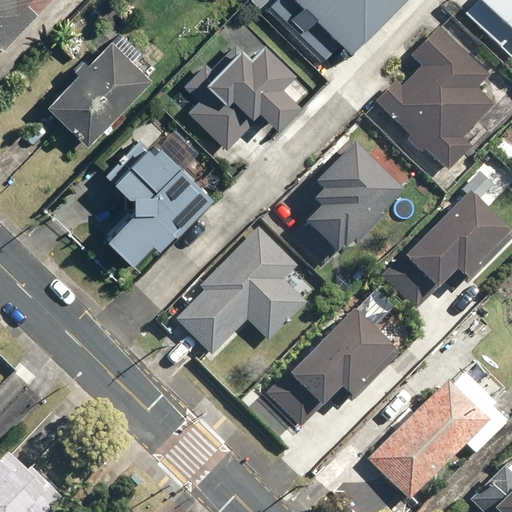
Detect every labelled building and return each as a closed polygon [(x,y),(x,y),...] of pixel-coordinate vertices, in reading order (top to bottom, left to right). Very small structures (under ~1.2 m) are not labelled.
[(0,0),(0,53),(52,0),(0,0)] [(511,0),(480,0),(466,15),(511,58),(511,0)] [(397,80),(376,101),(409,135),(407,137),(423,154),(426,150),(446,171),(472,146),(463,137),(495,105),(477,87),(490,75),(441,25),(412,54),(422,64),(401,84),(397,80)] [(300,98),(308,89),(294,75),(298,71),(265,38),(259,44),(247,30),(208,65),(204,60),(181,81),(197,100),(186,109),(222,149),(263,112),(276,127),(303,103),(300,98)] [(125,112),(122,109),(154,77),(133,57),(140,49),(122,31),(115,38),(112,36),(94,54),(90,50),(73,67),(77,71),(47,101),(89,142),(103,128),(106,132),(125,112)] [(160,245),(213,192),(142,123),(121,144),(126,148),(105,170),(132,196),(132,204),(106,231),(134,259),(154,239),(160,245)] [(404,192),(355,141),(314,180),(322,189),(314,196),(322,204),(287,237),(320,271),(404,192)] [(510,235),(467,188),(434,218),(438,222),(378,276),(411,312),(457,270),(467,281),(483,266),(479,262),(510,235)] [(268,342),(308,302),(306,298),(313,291),(294,272),(298,268),(257,227),(199,285),(202,288),(173,317),(212,355),(247,320),(268,342)] [(300,428),(339,388),(351,400),(368,384),(364,380),(394,349),(352,308),(266,394),(300,428)] [(511,396),(476,360),(450,386),(445,382),(367,459),(408,501),(466,444),(474,453),(511,416),(511,396)] [(0,511),(48,511),(61,499),(30,468),(28,471),(9,452),(0,460),(0,511)] [(511,511),(511,475),(502,465),(468,499),(480,511),(511,511)]
